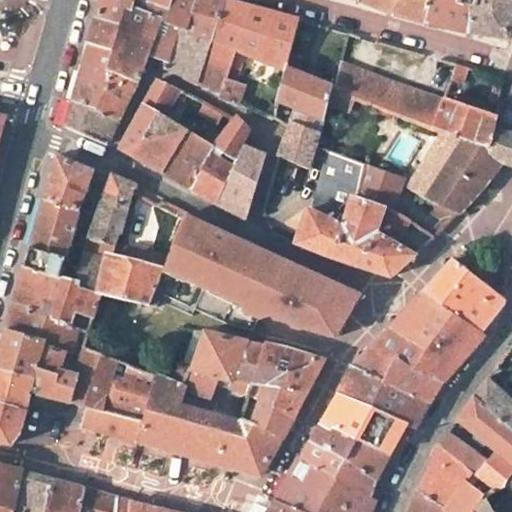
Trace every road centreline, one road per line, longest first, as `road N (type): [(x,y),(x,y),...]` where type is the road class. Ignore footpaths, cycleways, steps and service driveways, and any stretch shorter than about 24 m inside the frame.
road 1 (residential): [(106,158),(152,67),(275,130),(251,232)]
road 2 (residential): [(256,511),(326,376),(389,293)]
road 3 (residential): [(390,511),(422,441),(499,341),(511,310)]
road 4 (residential): [(0,453),(225,511)]
road 5 (residential): [(294,0),(511,59)]
road 6 (residential): [(106,158),(251,232)]
road 7 (residential): [(251,232),(389,293)]
road 8 (residential): [(389,293),(480,206),(499,216)]
road 9 (secondary): [(31,130),(0,246)]
